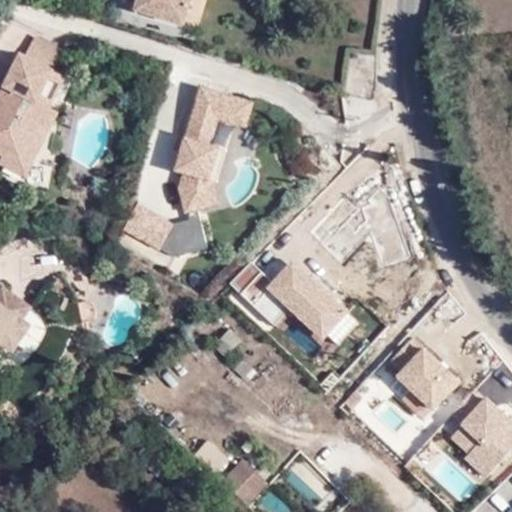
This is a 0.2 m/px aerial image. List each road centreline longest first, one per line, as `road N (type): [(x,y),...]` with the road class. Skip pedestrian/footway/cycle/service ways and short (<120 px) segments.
road 1 (residential): [(406,118),(470,287),(511,337)]
road 2 (residential): [(406,118),(352,120),(188,61)]
road 3 (residential): [(188,61),(25,10)]
